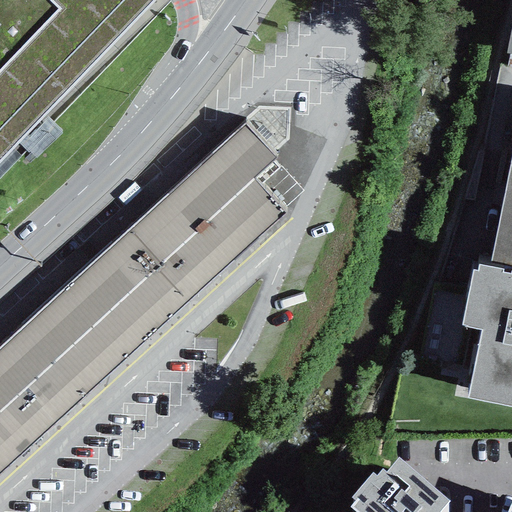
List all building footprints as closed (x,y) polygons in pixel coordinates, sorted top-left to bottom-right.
[(0,0),(0,161),(155,0),(0,0)] [(0,347),(0,472),(284,214),(255,179),(277,158),(247,123),(0,347)] [(511,147),(488,265),(511,270),(511,147)] [(511,270),(488,265),(480,264),(477,271),(472,271),(461,325),(481,330),(467,398),(511,407),(511,270)] [(429,511),(397,486),(386,499),(382,497),(376,504),(372,501),(362,511),(429,511)]
